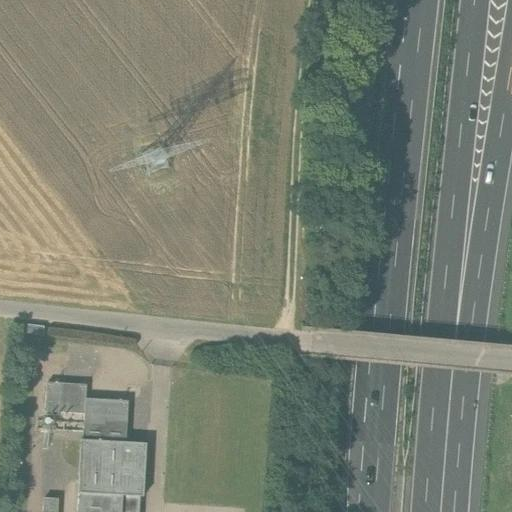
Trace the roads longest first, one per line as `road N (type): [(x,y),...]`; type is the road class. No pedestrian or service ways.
road 1 (unclassified): [(0,308),(511,360)]
road 2 (motorway): [(422,0),(374,511)]
road 3 (track): [(310,0),(297,74),(285,339)]
road 4 (motorway): [(457,287),(476,0)]
road 5 (motorway): [(457,287),(511,65)]
road 6 (motorway): [(443,511),(457,287)]
